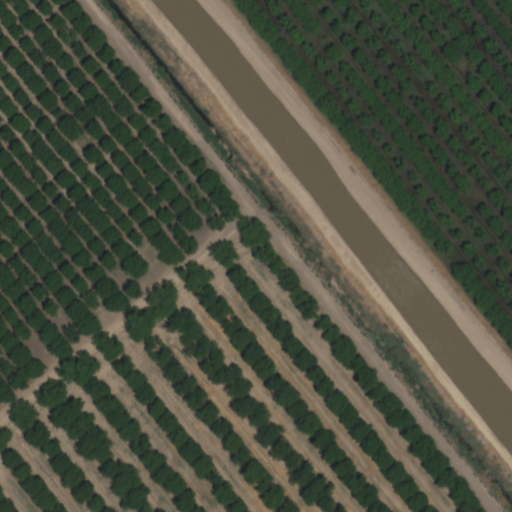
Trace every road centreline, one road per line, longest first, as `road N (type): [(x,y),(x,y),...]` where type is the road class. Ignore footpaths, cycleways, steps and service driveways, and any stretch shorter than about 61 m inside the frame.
road 1 (track): [(491,511),(85,0)]
road 2 (track): [(134,0),(511,472)]
road 3 (residential): [(511,381),(207,0)]
